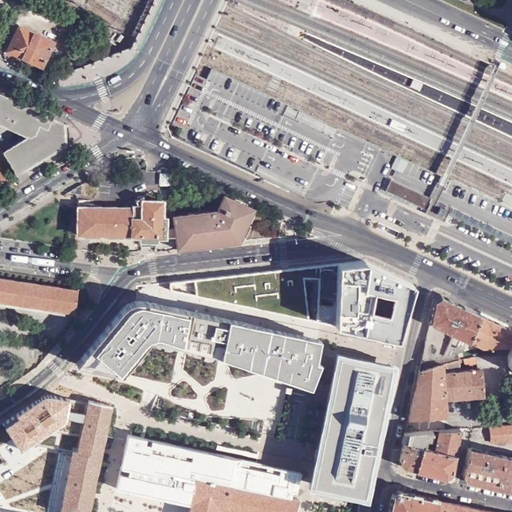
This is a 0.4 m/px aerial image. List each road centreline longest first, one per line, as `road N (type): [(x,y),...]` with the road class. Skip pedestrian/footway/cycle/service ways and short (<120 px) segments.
road 1 (tertiary): [(368,242),(129,134)]
road 2 (residential): [(121,275),(368,242)]
road 3 (residential): [(432,270),(382,474)]
road 4 (primary): [(174,0),(145,60),(126,79),(89,94),(32,90)]
road 5 (residential): [(121,275),(63,359),(0,408)]
road 6 (primary): [(0,212),(129,134)]
road 7 (primary): [(142,120),(161,104),(211,0)]
road 8 (residential): [(382,474),(511,504)]
road 9 (primary): [(142,120),(191,0)]
road 10 (residential): [(0,255),(121,275)]
